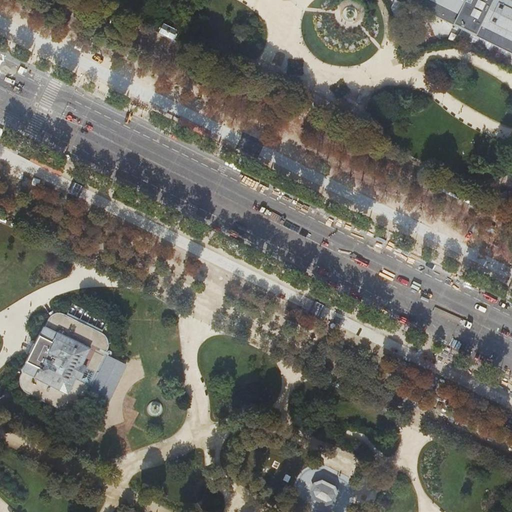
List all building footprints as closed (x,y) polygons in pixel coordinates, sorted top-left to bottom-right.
[(511,0),(400,0),(407,3),(511,54),(511,0)] [(177,31),(163,24),(158,33),(173,40),(177,31)] [(67,313),(99,328),(103,321),(71,305),(67,313)] [(47,322),(45,327),(43,327),(38,337),(35,343),(34,343),(33,344),(31,348),(28,354),(30,354),(26,362),(22,370),(22,372),(21,374),(20,377),(20,379),(20,381),(20,384),(21,386),(21,387),(23,390),(24,391),(27,393),(59,409),(61,410),(62,410),(63,411),(65,411),(67,411),(70,411),(71,410),(73,410),(74,409),(75,409),(77,408),(79,406),(81,402),(82,400),(94,406),(97,408),(104,411),(125,367),(103,357),(104,355),(106,351),(108,347),(108,345),(108,344),(108,342),(107,341),(107,339),(106,338),(105,336),(103,335),(102,334),(65,316),(65,315),(64,314),(62,314),(61,313),(60,313),(60,312),(59,311),(58,311),(57,311),(56,311),(56,312),(55,313),(55,314),(56,314),(56,315),(57,316),(57,317),(56,318),(55,319),(53,319),(52,319),(51,318),(51,317),(51,316),(48,321),(47,322)] [(313,498),(327,505),(335,502),(339,494),(336,486),(323,479),(314,482),(310,490),(313,498)]
